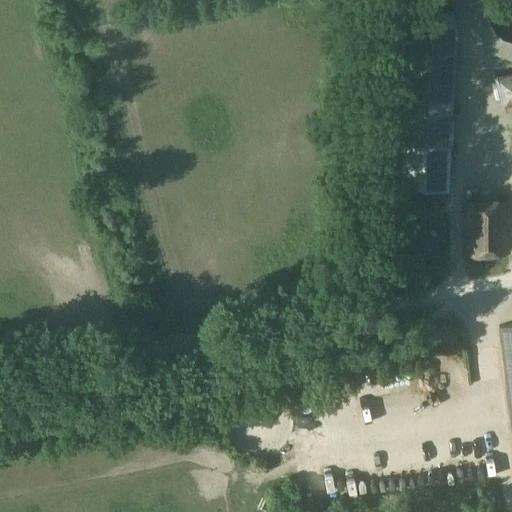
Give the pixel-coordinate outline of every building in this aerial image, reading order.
[(405,186),(449,187),(451,114),(445,114),(447,11),(415,10),(412,145),(406,145),(405,186)] [(511,68),(496,71),(499,97),(511,94),(511,68)] [(480,75),(483,101),(498,100),(495,73),(480,75)] [(508,200),(464,200),(465,255),(508,255),(508,200)] [(511,322),(498,324),(511,442),(511,322)] [(429,358),(429,368),(458,369),(459,353),(447,353),(447,358),(429,358)] [(399,368),(376,370),(377,389),(400,388),(399,368)] [(289,439),(331,430),(328,420),(287,428),(289,439)] [(396,426),(362,427),(363,488),(397,487),(396,426)]
